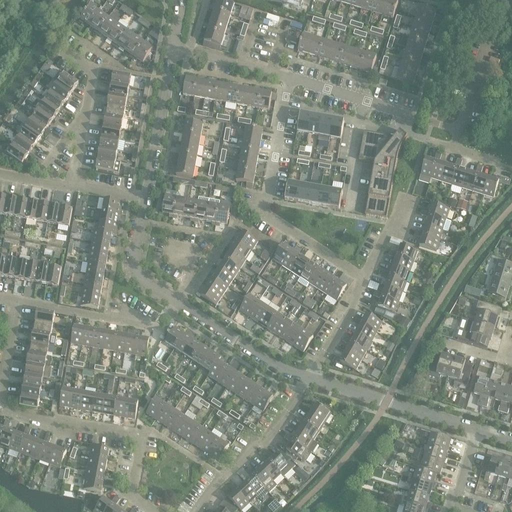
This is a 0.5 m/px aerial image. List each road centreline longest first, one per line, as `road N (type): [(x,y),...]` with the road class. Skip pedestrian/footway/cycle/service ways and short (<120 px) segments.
road 1 (residential): [(511,171),(453,151),(458,126),(288,79)]
road 2 (residential): [(363,278),(260,216),(288,79)]
road 3 (residential): [(149,511),(126,495),(138,438),(10,414),(0,403)]
road 4 (residential): [(476,431),(307,377)]
road 5 (residential): [(16,302),(160,327),(177,302)]
road 6 (residential): [(197,511),(289,413),(307,377)]
road 7 (residential): [(144,198),(173,46)]
road 8 (residential): [(307,377),(282,371),(177,302)]
road 9 (residential): [(177,302),(139,278),(133,265),(144,198)]
